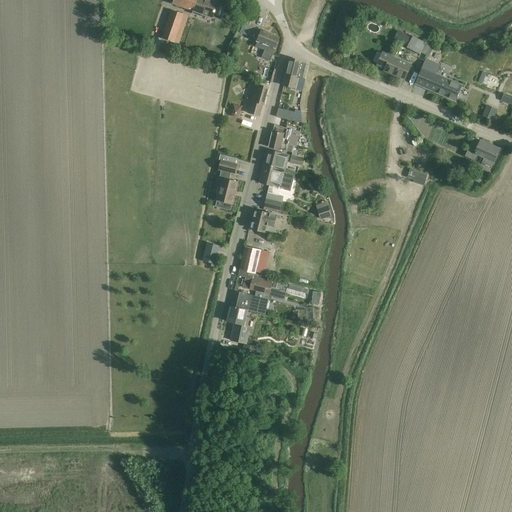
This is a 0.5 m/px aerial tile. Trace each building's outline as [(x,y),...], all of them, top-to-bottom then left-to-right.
[(218,2),(213,0),(173,0),(172,4),(193,11),(192,13),(202,16),(203,14),(213,17),(218,2)] [(172,10),(162,39),(179,45),(189,16),(172,10)] [(244,24),(240,33),(252,38),(254,33),(257,34),(259,30),(244,24)] [(257,42),(255,46),(265,50),(273,53),(275,49),(280,38),(262,30),(258,40),(257,42)] [(412,37),(407,47),(426,57),(432,46),(412,37)] [(265,50),(262,58),(270,61),(273,53),(265,50)] [(405,79),(409,71),(411,64),(383,52),(377,65),(385,69),(385,70),(405,79)] [(302,79),(303,75),(305,65),(300,64),(300,62),(290,59),(284,86),(296,89),(299,78),(302,79)] [(455,100),(459,91),(461,86),(436,75),(440,65),(426,59),(416,83),(455,100)] [(481,71),(477,82),(488,86),(492,75),(481,71)] [(268,88),(259,85),(255,84),(248,113),(260,116),(263,105),(264,105),(268,88)] [(496,109),(487,106),(483,116),(492,120),(496,109)] [(233,109),(231,114),(233,117),(237,118),(239,116),(241,111),(233,109)] [(279,109),(277,117),(277,118),(287,120),(292,121),(295,113),(289,112),(279,109)] [(293,152),(294,149),(294,146),(288,144),(292,130),(274,126),(269,147),(280,150),(280,149),(293,152)] [(480,140),(480,141),(473,138),(465,157),(475,161),(478,155),(484,158),(482,164),(492,168),(501,149),(480,140)] [(286,171),(290,156),(268,150),(264,165),(279,169),(286,171)] [(304,158),(291,156),(289,164),(302,166),(304,158)] [(237,165),(221,161),(218,171),(221,171),(219,179),(221,179),(216,200),(233,204),(238,183),(229,181),(231,173),(235,174),(237,165)] [(285,172),(286,171),(279,169),(264,165),(259,183),(275,187),(275,185),(280,187),(279,189),(291,192),(295,175),(285,172)] [(410,169),(408,175),(425,181),(427,175),(410,169)] [(264,210),(278,213),(279,211),(280,211),(284,197),(268,194),(264,210)] [(331,216),(328,206),(327,202),(316,205),(320,220),(331,216)] [(276,216),(265,213),(256,210),(251,229),(265,233),(266,226),(273,228),(276,216)] [(245,247),(240,270),(242,271),(249,273),(254,274),(255,274),(256,274),(261,251),(245,247)] [(207,262),(215,264),(217,253),(210,251),(207,262)] [(240,270),(238,276),(246,278),(243,288),(250,290),(261,292),(269,294),(270,294),(273,284),(274,280),(274,279),(255,275),(255,274),(254,274),(249,273),(242,271),(240,270)] [(279,291),(277,298),(285,300),(286,294),(279,291)] [(234,292),(231,306),(247,310),(249,310),(248,311),(257,313),(266,315),(269,300),(261,298),(251,296),(247,295),(244,294),(242,294),(236,292),(234,292)] [(231,306),(227,322),(236,324),(234,333),(233,333),(231,341),(247,344),(249,334),(246,333),(247,329),(244,328),(248,311),(249,310),(247,310),(231,306)] [(297,316),(296,322),(310,325),(311,320),(309,319),(310,317),(300,314),(299,317),(297,316)] [(309,341),(316,342),(318,333),(311,332),(309,341)] [(251,345),(250,351),(261,354),(262,348),(251,345)]
